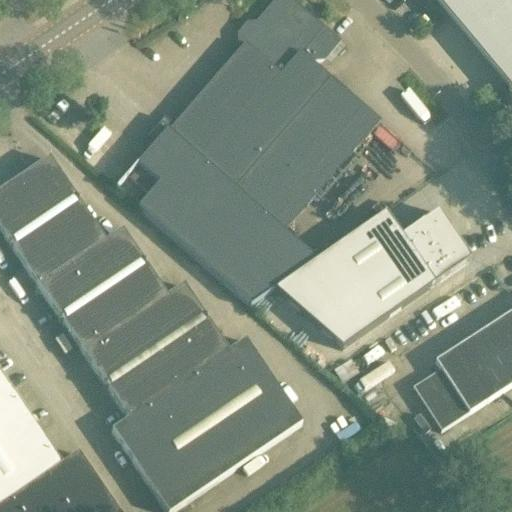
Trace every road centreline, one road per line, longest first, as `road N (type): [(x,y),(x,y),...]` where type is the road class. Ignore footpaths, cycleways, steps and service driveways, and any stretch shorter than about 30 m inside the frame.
road 1 (unknown): [(230,511),(299,459),(311,439),(312,409),(280,361),(0,94)]
road 2 (unclassified): [(511,210),(453,104),(357,0)]
road 3 (unknown): [(0,308),(128,511)]
road 4 (tertiary): [(0,77),(112,0)]
